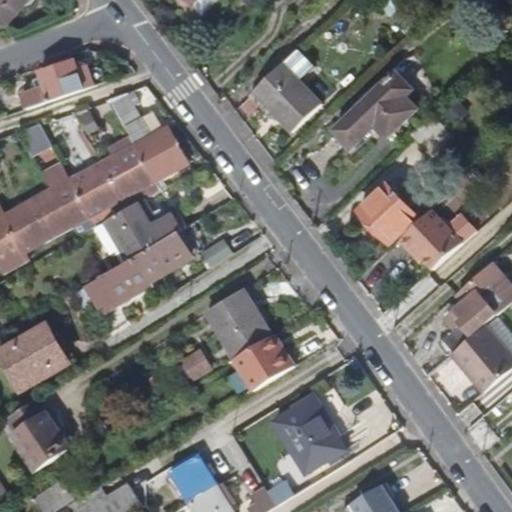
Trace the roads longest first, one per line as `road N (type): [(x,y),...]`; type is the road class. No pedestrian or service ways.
road 1 (residential): [(125,15),(503,511)]
road 2 (unclassified): [(0,63),(125,15)]
